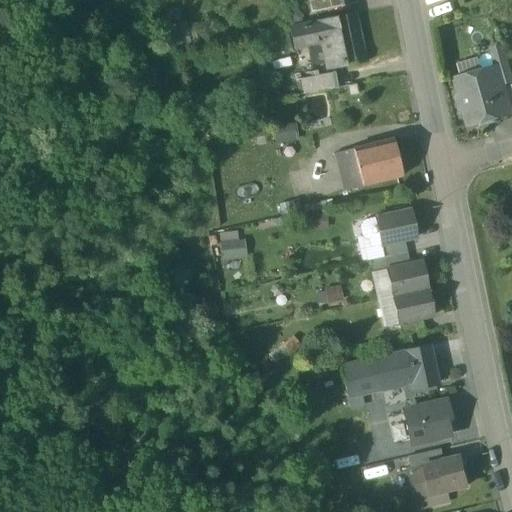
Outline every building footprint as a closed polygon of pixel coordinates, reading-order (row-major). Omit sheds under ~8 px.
[(329,0),(326,0),(311,3),(312,10),(331,6),(329,0)] [(322,43),(327,69),(364,61),(355,15),(290,29),(294,48),(322,43)] [(496,68),(501,86),(511,82),(511,79),(503,47),(490,51),(495,68),(496,68)] [(465,113),(469,126),(509,114),(501,86),(496,68),(495,68),(456,79),(460,94),(457,101),(459,109),(465,113)] [(336,72),(299,77),(301,93),(338,89),(336,72)] [(348,87),(350,96),(358,95),(356,86),(348,87)] [(352,151),(361,187),(400,176),(390,141),(352,151)] [(333,156),(343,192),(361,187),(352,151),(333,156)] [(374,219),(380,246),(403,241),(415,239),(409,211),(374,219)] [(244,240),(238,241),(236,230),(221,233),(225,260),(247,257),(244,240)] [(380,246),(383,258),(406,253),(403,241),(380,246)] [(383,258),(385,270),(408,265),(406,253),(383,258)] [(385,270),(391,297),(426,290),(420,262),(408,265),(385,270)] [(319,306),(342,298),(338,285),(314,293),(319,306)] [(432,317),(426,290),(391,297),(397,325),(421,319),(432,317)] [(384,328),(397,325),(391,297),(377,300),(384,328)] [(397,325),(400,336),(423,331),(421,319),(397,325)] [(381,389),(381,390),(404,385),(403,383),(411,382),(412,389),(436,384),(432,366),(428,348),(410,352),(409,347),(387,352),(388,357),(374,360),(381,389)] [(339,368),(346,397),(381,389),(374,360),(339,368)] [(446,403),(402,414),(409,444),(453,434),(446,403)] [(441,450),(434,451),(437,463),(444,461),(441,450)] [(406,458),(410,471),(422,469),(422,466),(437,463),(434,451),(406,458)] [(422,466),(422,469),(428,496),(446,492),(466,487),(459,458),(444,461),(437,463),(422,466)] [(416,499),(428,496),(422,469),(410,471),(416,499)] [(448,502),(446,492),(428,496),(416,499),(419,509),(448,502)]
